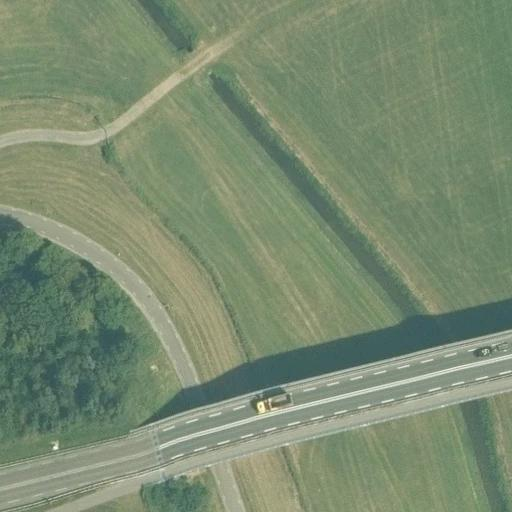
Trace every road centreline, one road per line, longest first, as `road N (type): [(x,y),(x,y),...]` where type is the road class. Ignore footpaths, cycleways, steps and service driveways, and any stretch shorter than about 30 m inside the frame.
road 1 (primary): [(0,490),(511,366)]
road 2 (unclassified): [(234,511),(170,334),(116,272),(48,226),(0,212)]
road 3 (track): [(296,0),(241,26),(92,138),(0,136)]
